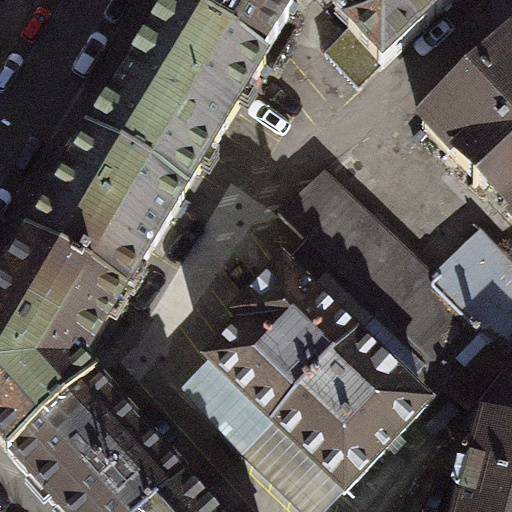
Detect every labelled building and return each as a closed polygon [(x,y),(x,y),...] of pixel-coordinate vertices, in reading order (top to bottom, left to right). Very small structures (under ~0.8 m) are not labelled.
[(175,0),(169,10),(263,66),(290,19),(283,15),(292,0),(175,0)] [(331,0),(356,24),(345,34),(381,70),(452,0),(331,0)] [(263,66),(169,10),(102,123),(88,144),(182,201),(193,178),(263,66)] [(511,23),(415,115),(507,211),(503,215),(511,224),(511,23)] [(381,70),(345,34),(312,67),(348,103),(381,70)] [(182,201),(88,144),(27,245),(121,302),(182,201)] [(381,312),(442,371),(483,329),(325,177),(284,218),(309,242),(381,312)] [(244,326),(178,394),(241,456),(381,312),(309,242),(236,318),(244,326)] [(0,439),(8,448),(94,384),(83,368),(121,302),(27,245),(0,287),(0,439)] [(381,312),(241,456),(299,511),(321,511),(451,379),(442,371),(381,312)] [(94,384),(8,448),(59,511),(154,511),(184,484),(94,384)] [(511,511),(511,415),(479,407),(450,511),(511,511)] [(208,511),(184,484),(154,511),(208,511)]
